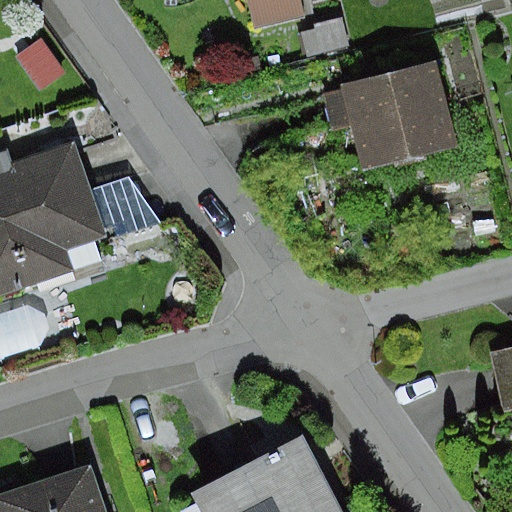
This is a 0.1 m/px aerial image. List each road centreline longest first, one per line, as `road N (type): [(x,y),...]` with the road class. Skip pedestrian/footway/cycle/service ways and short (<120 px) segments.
road 1 (residential): [(73,0),(303,317)]
road 2 (residential): [(303,317),(250,327),(0,413)]
road 3 (residential): [(303,317),(436,511)]
road 4 (residential): [(511,272),(303,317)]
